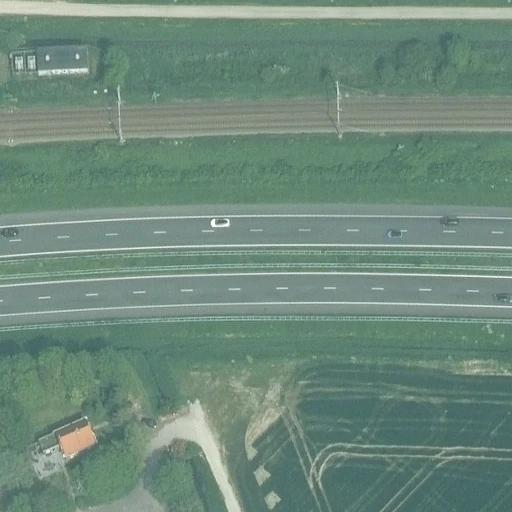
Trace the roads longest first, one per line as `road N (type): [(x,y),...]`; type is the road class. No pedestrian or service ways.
road 1 (motorway): [(511,236),(93,233),(0,242)]
road 2 (motorway): [(0,301),(253,289),(511,294)]
road 3 (unclassified): [(0,7),(511,13)]
